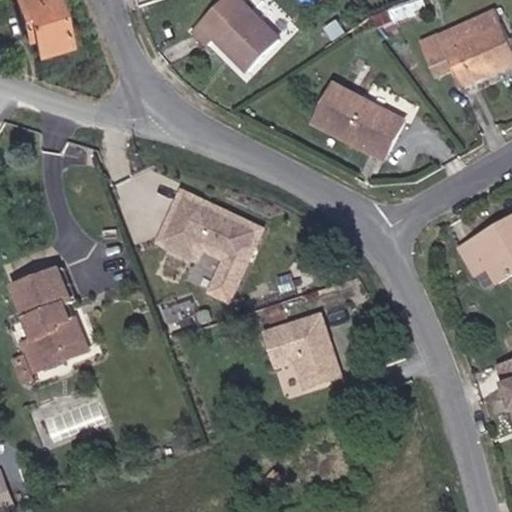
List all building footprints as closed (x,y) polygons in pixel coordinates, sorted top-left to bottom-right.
[(63,0),(18,0),(39,59),(81,46),(63,0)] [(287,38),(249,0),(227,0),(196,33),(211,47),(219,41),(253,73),(287,38)] [(511,32),(501,10),(425,43),(444,80),(463,70),(470,91),(511,70),(511,32)] [(417,121),(342,82),(320,125),(394,165),(417,121)] [(266,229),(179,191),(154,249),(195,266),(201,251),(220,260),(205,295),(232,307),(266,229)] [(511,222),(464,247),(480,277),(494,272),(503,287),(511,282),(511,222)] [(69,271),(20,288),(42,340),(27,346),(32,357),(20,363),(27,383),(101,356),(69,271)] [(343,381),(321,316),(261,335),(274,376),(291,370),(299,395),(343,381)] [(6,467),(0,469),(0,507),(18,502),(6,467)]
